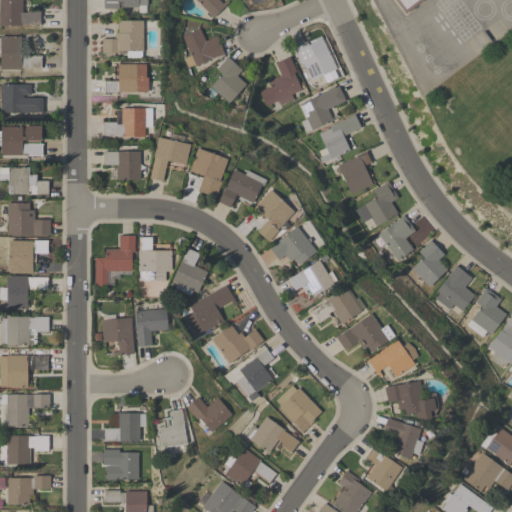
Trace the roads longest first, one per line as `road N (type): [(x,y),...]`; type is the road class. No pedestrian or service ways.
road 1 (residential): [(77,0),(73,511)]
road 2 (residential): [(73,208),(171,213),(225,236),(304,352),(350,398),(355,418),(284,511)]
road 3 (residential): [(328,0),(420,184),(467,242),(511,275)]
